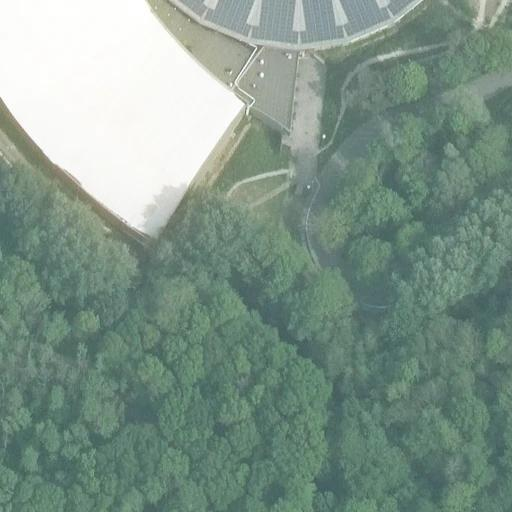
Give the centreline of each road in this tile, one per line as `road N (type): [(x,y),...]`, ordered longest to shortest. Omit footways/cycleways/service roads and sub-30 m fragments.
road 1 (unknown): [(511,181),(422,276),(385,300),(358,306),(341,295),(322,277),(318,254),(338,204),(381,152),(511,68)]
road 2 (unknown): [(0,321),(51,355),(157,379),(204,421),(217,449)]
road 3 (unknown): [(92,511),(152,465),(217,449),(261,511)]
